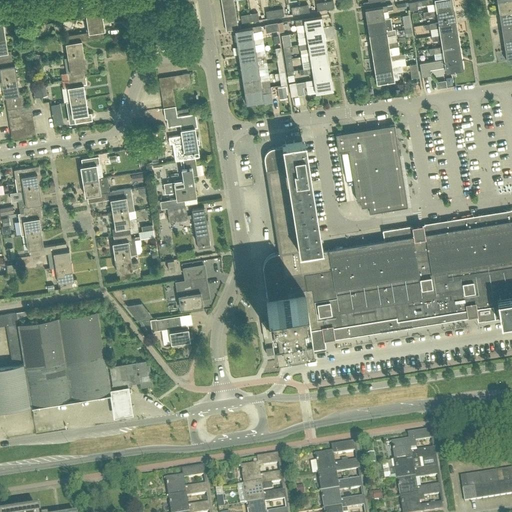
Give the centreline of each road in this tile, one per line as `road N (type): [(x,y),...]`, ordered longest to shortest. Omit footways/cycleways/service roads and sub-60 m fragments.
road 1 (residential): [(511,199),(338,227),(329,218),(315,117)]
road 2 (unclassified): [(224,403),(217,334),(243,250),(224,131)]
road 3 (tertiary): [(511,365),(255,398)]
road 4 (tertiary): [(264,439),(511,395)]
road 5 (residential): [(51,145),(110,136),(152,61),(209,50)]
road 6 (tertiary): [(0,473),(200,448)]
road 7 (residential): [(315,117),(511,87)]
road 8 (tertiary): [(191,412),(0,443)]
